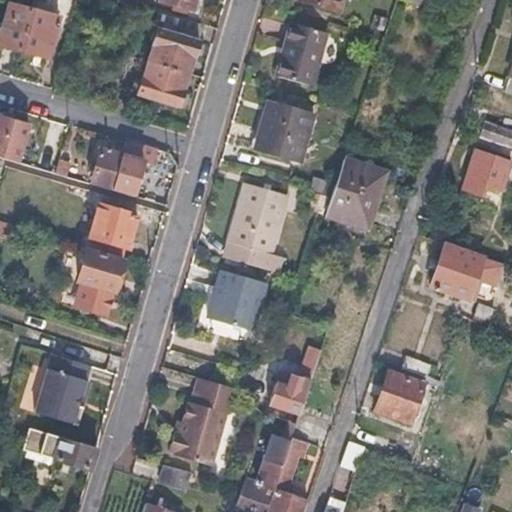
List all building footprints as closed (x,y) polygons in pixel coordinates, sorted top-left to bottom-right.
[(62,0),(58,18),(56,23),(68,26),(75,0),(62,0)] [(148,0),(116,0),(116,4),(145,12),(148,0)] [(158,0),(157,5),(189,13),(192,0),(158,0)] [(298,0),(338,12),(341,0),(298,0)] [(28,10),(7,5),(0,32),(0,49),(4,50),(16,54),(28,10)] [(58,18),(28,10),(16,54),(31,57),(46,62),(56,23),(58,18)] [(198,26),(160,16),(155,32),(194,43),(198,26)] [(325,38),(289,28),(273,80),(309,91),(325,38)] [(194,43),(155,32),(146,65),(185,76),(194,43)] [(141,83),(133,81),(129,95),(137,98),(165,106),(176,108),(185,76),(146,65),(141,83)] [(511,66),(511,68),(503,92),(511,95),(511,66)] [(165,106),(137,98),(134,108),(163,116),(165,106)] [(314,116),(270,103),(257,150),(300,163),(314,116)] [(511,131),(486,123),(481,140),(511,149),(511,131)] [(129,141),(127,149),(115,191),(136,197),(150,147),(129,141)] [(111,149),(103,147),(93,185),(115,191),(127,149),(119,146),(118,151),(111,149)] [(510,164),(476,154),(470,172),(464,191),(484,197),(486,188),(501,193),(510,164)] [(70,162),(61,159),(56,176),(66,178),(70,162)] [(386,173),(345,160),(333,196),(326,217),(367,229),(376,201),(386,173)] [(288,196),(247,184),(226,260),(267,272),(288,196)] [(141,217),(102,206),(88,252),(122,263),(126,249),(131,250),(141,217)] [(33,218),(4,209),(0,223),(0,225),(28,234),(33,218)] [(499,264),(442,245),(435,267),(428,288),(467,301),(474,279),(492,285),(499,264)] [(123,266),(87,256),(79,282),(115,292),(123,266)] [(266,285),(220,273),(207,320),(253,332),(266,285)] [(494,310),(481,304),(473,320),(486,327),(494,310)] [(298,377),(280,370),(268,409),(299,419),(322,351),(309,347),(298,377)] [(429,362),(404,353),(399,366),(425,375),(429,362)] [(81,406),(93,367),(55,356),(37,413),(80,426),(86,408),(81,406)] [(421,386),(388,375),(381,394),(374,413),(408,425),(421,386)] [(190,405),(184,425),(181,437),(176,435),(170,455),(176,456),(174,460),(212,471),(230,410),(233,411),(238,392),(201,381),(193,406),(190,405)] [(282,441),(277,439),(262,483),(251,479),(241,507),(256,511),(266,511),(292,437),(297,423),(289,420),(282,441)] [(184,425),(179,424),(176,435),(181,437),(184,425)] [(23,439),(20,450),(87,471),(95,446),(64,438),(37,430),(27,428),(23,439)] [(356,446),(363,449),(410,466),(415,454),(360,434),(356,446)] [(309,442),(292,437),(266,511),(302,511),(306,501),(284,493),(297,455),(303,458),(309,442)] [(356,446),(347,443),(343,457),(359,462),(363,449),(356,446)] [(162,465),(158,482),(185,488),(189,471),(162,465)]
